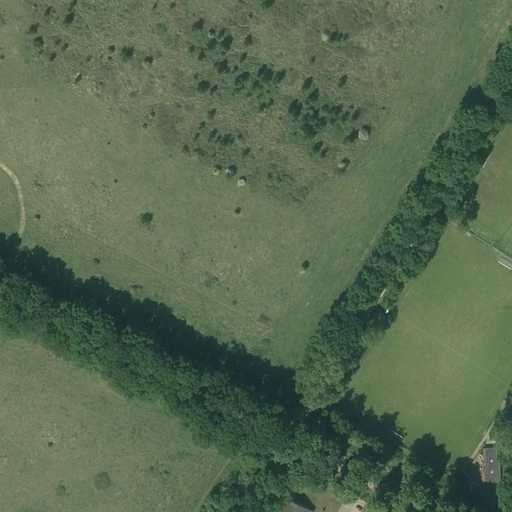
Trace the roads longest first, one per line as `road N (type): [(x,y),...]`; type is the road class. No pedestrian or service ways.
road 1 (unclassified): [(423,511),(297,445),(296,432),(511,78)]
road 2 (unknown): [(281,437),(283,401),(511,25)]
road 3 (track): [(254,420),(2,287)]
